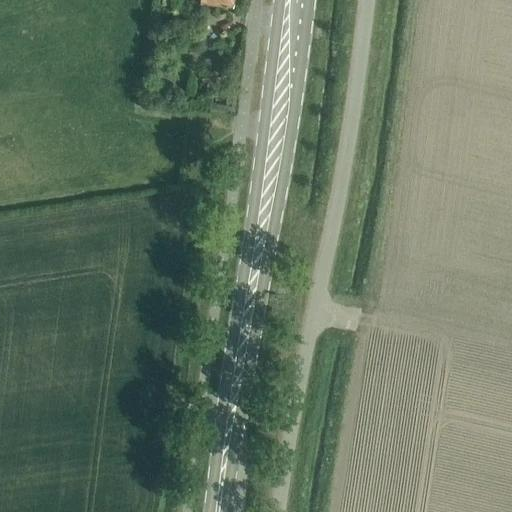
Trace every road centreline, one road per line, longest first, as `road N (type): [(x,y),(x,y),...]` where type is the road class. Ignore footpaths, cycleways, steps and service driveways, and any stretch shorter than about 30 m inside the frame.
road 1 (unclassified): [(366,0),(279,511)]
road 2 (primary): [(217,511),(293,0)]
